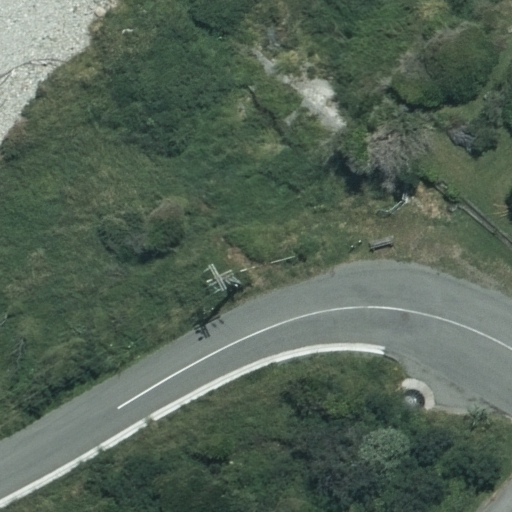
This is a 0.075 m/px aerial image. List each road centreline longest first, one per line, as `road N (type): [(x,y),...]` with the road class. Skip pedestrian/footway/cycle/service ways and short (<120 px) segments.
road 1 (residential): [(0,471),(321,312)]
road 2 (residential): [(511,351),(441,313),(387,303),(321,312)]
